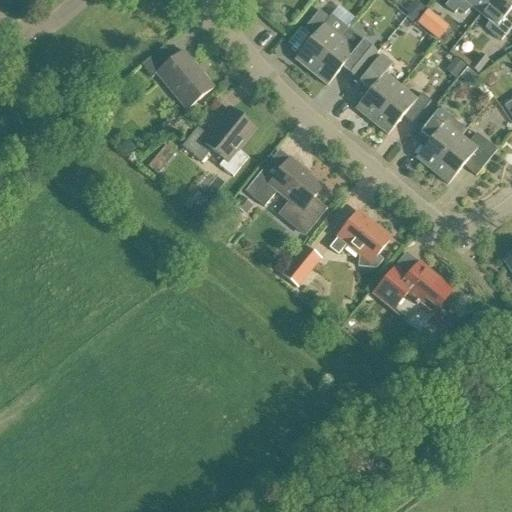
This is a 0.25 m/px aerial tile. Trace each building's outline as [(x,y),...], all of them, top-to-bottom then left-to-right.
[(473,8),(481,15),(492,0),(450,0),(444,8),(454,16),(457,11),(464,16),(473,8)] [(511,0),(492,0),(481,15),(489,21),(484,30),(500,43),(511,28),(511,14),(510,13),(511,9),(511,0)] [(425,10),(414,2),(405,14),(415,22),(425,10)] [(294,62),(310,75),(347,30),(331,17),(328,20),(319,13),(303,32),(312,39),(294,62)] [(426,13),(417,25),(427,34),(437,21),(426,13)] [(347,30),(310,75),(327,88),(345,66),(354,74),(372,51),(363,43),(347,30)] [(186,112),(212,91),(182,53),(174,60),(164,48),(141,67),(151,80),(156,76),(186,112)] [(480,56),(469,70),(477,76),(488,63),(480,56)] [(371,124),(400,89),(384,76),(391,66),(380,57),(355,88),(366,97),(355,111),(371,124)] [(465,69),(454,60),(444,73),(455,82),(465,69)] [(474,77),(468,71),(460,80),(467,85),(474,77)] [(416,102),(400,89),(371,124),(387,137),(405,115),(415,123),(430,103),(421,96),(416,102)] [(511,101),(503,108),(511,120),(511,101)] [(208,138),(197,129),(182,148),(202,164),(212,152),(227,164),(254,131),(230,111),(208,138)] [(465,132),(440,111),(424,130),(433,138),(415,160),(431,173),(460,138),(465,132)] [(468,145),(460,138),(431,173),(448,187),(463,168),(475,178),(496,152),(476,135),(468,145)] [(144,170),(154,177),(162,165),(153,158),(144,170)] [(302,214),(319,193),(322,189),(302,173),(303,172),(290,160),(273,181),(262,172),(244,194),(264,209),(276,194),(302,214)] [(253,208),(239,198),(233,208),(246,217),(253,208)] [(381,262),(376,258),(390,241),(358,215),(329,250),(338,257),(347,246),(359,256),(358,269),(375,270),(381,262)] [(297,291),(321,261),(304,247),(280,277),(297,291)] [(511,257),(503,264),(511,276),(511,257)] [(431,319),(453,292),(419,264),(407,279),(395,269),(376,292),(396,309),(405,298),(431,319)] [(464,324),(454,337),(469,348),(479,335),(464,324)]
